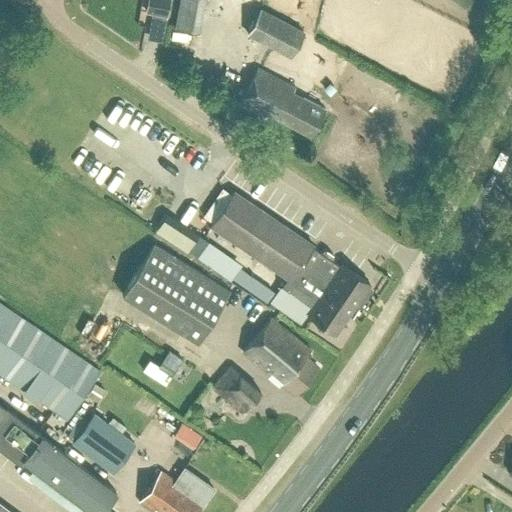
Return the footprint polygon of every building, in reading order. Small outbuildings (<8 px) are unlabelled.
[(167,15),(169,0),(146,0),(145,11),(167,15)] [(179,0),(175,26),(197,30),(202,0),(179,0)] [(260,8),(247,32),(289,55),(302,31),(260,8)] [(266,111),(309,134),(323,107),(292,90),(294,85),(256,65),(237,102),(263,116),(266,111)] [(286,276),(280,284),(270,299),(277,304),(299,319),(305,311),(336,332),(355,303),(358,305),(371,287),(368,285),(370,282),(340,262),(339,263),(331,258),(333,255),(332,252),(326,247),(323,247),(321,251),(312,245),(313,243),(234,189),(210,223),(286,276)] [(121,293),(197,341),(230,288),(153,240),(121,293)] [(230,279),(238,267),(206,245),(198,256),(230,279)] [(0,371),(66,416),(98,369),(0,302),(0,371)] [(86,306),(80,321),(97,328),(103,313),(86,306)] [(281,382),(294,392),(316,365),(304,355),(309,349),(268,316),(241,350),(268,372),(272,367),(285,377),(281,382)] [(157,365),(171,374),(181,357),(167,348),(157,365)] [(208,385),(241,413),(262,390),(229,361),(208,385)] [(104,389),(94,382),(86,393),(96,400),(104,389)] [(98,511),(115,490),(83,467),(58,448),(0,404),(0,448),(19,463),(22,458),(93,511),(98,511)] [(134,442),(93,410),(70,441),(112,472),(134,442)] [(154,476),(199,506),(212,486),(193,474),(182,466),(173,479),(158,469),(154,476)] [(194,511),(199,506),(154,476),(137,500),(152,510),(154,507),(162,511),(194,511)] [(12,511),(0,503),(0,511),(12,511)]
